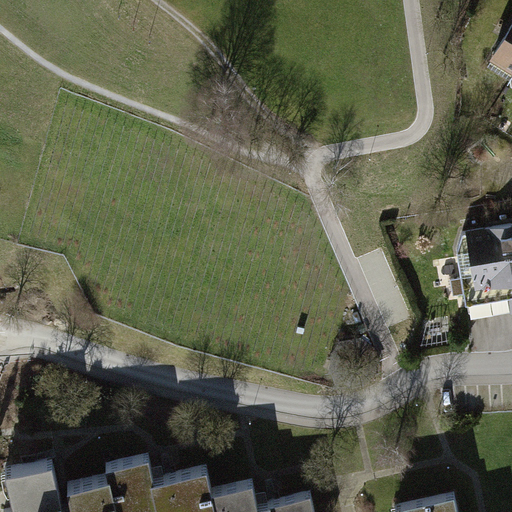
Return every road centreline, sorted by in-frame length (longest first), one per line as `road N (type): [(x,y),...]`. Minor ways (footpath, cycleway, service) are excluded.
road 1 (residential): [(0,333),(301,409),(357,406),(438,368),(511,367)]
road 2 (track): [(310,173),(293,142),(260,115),(199,34),(157,0)]
